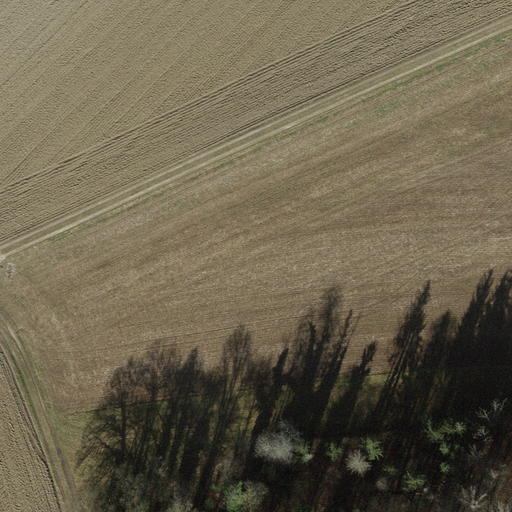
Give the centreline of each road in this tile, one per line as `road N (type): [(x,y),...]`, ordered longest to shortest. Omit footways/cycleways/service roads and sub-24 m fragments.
road 1 (track): [(0,257),(511,23)]
road 2 (track): [(0,323),(74,511)]
